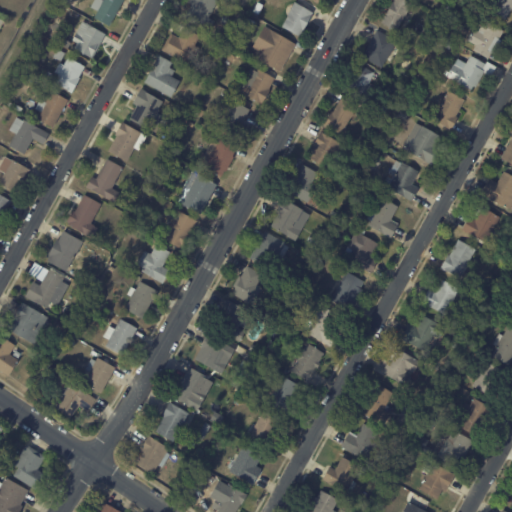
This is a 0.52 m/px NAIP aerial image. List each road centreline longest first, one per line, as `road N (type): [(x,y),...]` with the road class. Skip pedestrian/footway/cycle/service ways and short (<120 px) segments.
road 1 (residential): [(58,511),(157,356),(354,0)]
road 2 (residential): [(269,511),(511,77)]
road 3 (residential): [(0,279),(154,0)]
road 4 (residential): [(0,398),(170,511)]
